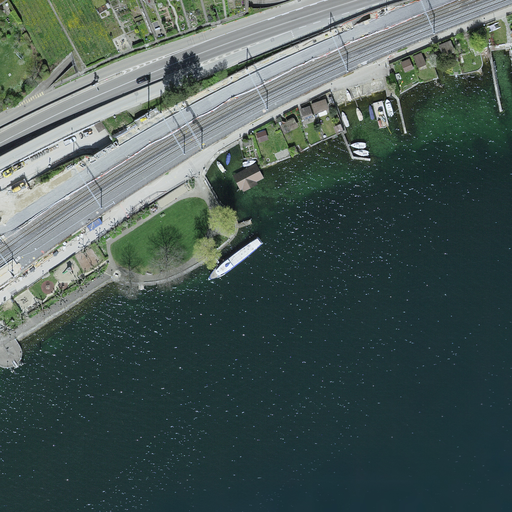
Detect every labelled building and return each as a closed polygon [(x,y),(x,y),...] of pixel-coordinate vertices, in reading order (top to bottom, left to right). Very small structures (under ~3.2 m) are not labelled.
[(450,42),(440,46),(443,54),(453,50),(450,42)] [(414,57),(418,67),(425,63),(421,54),(414,57)] [(312,104),(314,111),(327,107),(324,100),(312,104)] [(309,107),(301,109),(305,120),(313,117),(309,107)] [(293,119),(287,122),(290,129),(297,125),(293,119)] [(265,132),(258,134),(260,141),(267,139),(265,132)] [(236,172),(243,186),(263,175),(256,162),(236,172)]
